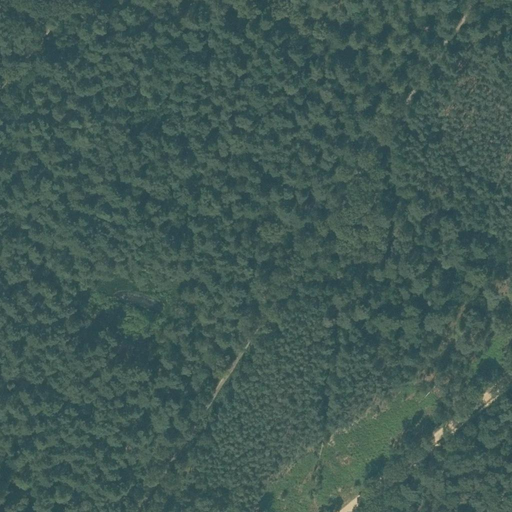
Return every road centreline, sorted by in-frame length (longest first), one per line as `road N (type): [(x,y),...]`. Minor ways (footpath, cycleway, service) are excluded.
road 1 (track): [(123,511),(449,22)]
road 2 (track): [(449,22),(177,0)]
road 3 (track): [(346,511),(511,378)]
